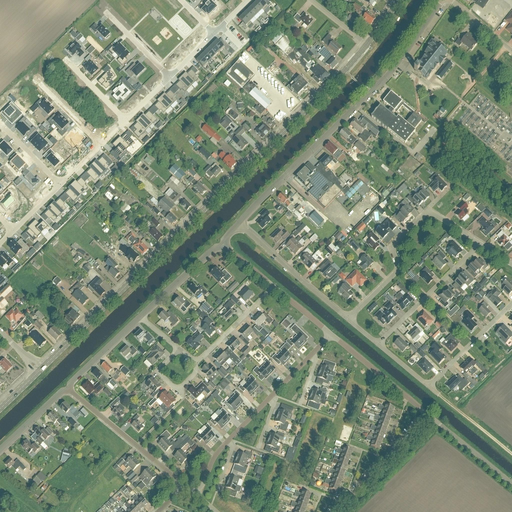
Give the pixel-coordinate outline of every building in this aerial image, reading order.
[(206,7),(202,11),(206,15),(207,14),(209,16),(213,12),(213,13),(216,11),(215,10),(217,9),(213,5),(216,3),(213,0),(208,0),(205,4),(207,6),(206,7)] [(260,0),(259,0),(256,4),(262,10),(264,12),(268,8),(271,5),(267,1),(264,3),(260,0)] [(483,11),(489,0),(463,0),(466,1),(468,0),(469,0),(475,3),(473,6),(483,11)] [(256,4),(252,8),(258,14),(262,10),(256,4)] [(362,9),(355,4),(352,8),(356,11),(355,12),(357,14),(356,14),(359,16),(358,18),(361,20),(366,24),(367,23),(370,26),(376,19),(368,13),(369,11),(363,7),(362,9)] [(252,8),(248,12),(254,18),(258,14),(252,8)] [(248,12),(244,16),(250,22),(254,18),(248,12)] [(356,27),(360,22),(351,15),(352,14),(348,12),(344,18),(356,27)] [(297,15),(293,19),(299,25),(302,22),(308,27),(313,21),(305,14),(301,18),(297,15)] [(244,16),(239,20),(243,24),(241,26),(245,30),(247,28),(252,24),(250,22),(244,16)] [(95,25),(90,29),(95,34),(97,32),(105,40),(106,39),(107,40),(110,37),(109,36),(110,35),(107,32),(105,30),(102,27),(99,30),(97,29),(99,28),(95,25)] [(279,33),(270,42),(282,54),(291,45),(279,33)] [(477,44),(470,39),(471,38),(467,34),(462,42),(460,41),(459,40),(459,39),(458,39),(455,44),(459,47),(463,43),(465,45),(464,46),(471,51),(477,44)] [(333,42),(330,39),(325,45),(328,48),(337,55),(342,49),(333,42)] [(93,40),(90,44),(100,54),(103,51),(93,40)] [(445,66),(436,77),(440,80),(452,65),(448,62),(449,61),(444,58),(447,54),(444,52),(444,51),(444,50),(444,49),(444,48),(444,47),(443,47),(443,46),(442,46),(441,46),(440,46),(439,46),(439,47),(438,47),(437,46),(439,43),(435,40),(433,42),(432,41),(428,46),(426,48),(427,49),(425,51),(426,51),(425,53),(424,54),(426,55),(421,61),(417,67),(417,66),(416,67),(413,70),(421,76),(422,76),(423,77),(423,78),(424,78),(426,80),(429,77),(434,71),(439,65),(440,66),(441,66),(440,66),(442,64),(443,65),(445,66)] [(217,41),(213,46),(220,52),(219,52),(220,53),(225,49),(217,41)] [(68,52),(73,57),(76,54),(80,59),(84,54),(80,50),(81,49),(76,43),(68,52)] [(329,77),(328,75),(324,71),(323,71),(317,64),(316,65),(307,55),(299,48),(294,44),(284,54),(295,64),(296,63),(298,61),(302,63),(301,65),(306,70),(309,67),(309,66),(311,68),(312,68),(313,68),(310,71),(316,78),(313,80),(318,85),(320,83),(321,84),(325,81),(329,77)] [(113,47),(107,53),(112,57),(115,54),(118,57),(125,50),(120,45),(115,49),(113,47)] [(213,46),(209,50),(215,56),(216,56),(219,52),(220,52),(213,46)] [(90,56),(95,50),(92,47),(87,52),(90,56)] [(324,60),(321,63),(326,67),(327,66),(332,71),(338,64),(333,59),(334,58),(324,48),(318,54),(321,57),(324,60)] [(120,59),(117,61),(122,66),(127,62),(125,59),(130,55),(125,50),(118,57),(120,59)] [(209,50),(205,54),(211,60),(212,61),(217,57),(216,56),(215,56),(209,50)] [(205,54),(201,58),(207,64),(208,64),(211,60),(205,54)] [(84,67),(83,68),(84,68),(92,76),(92,77),(92,76),(98,70),(96,67),(97,66),(93,63),(93,64),(90,62),(93,58),(90,56),(85,61),(88,64),(84,67)] [(201,58),(197,62),(204,69),(208,65),(208,64),(207,64),(201,58)] [(244,85),(254,76),(239,61),(226,75),(242,89),(249,96),(265,111),(270,105),(256,91),(258,89),(249,81),(245,86),(244,85)] [(131,68),(126,73),(132,79),(134,76),(137,78),(145,70),(144,69),(145,69),(141,65),(141,66),(140,65),(134,71),(131,68)] [(275,68),(272,66),(268,70),(275,76),(281,70),(277,66),(275,68)] [(111,70),(108,67),(103,71),(106,74),(104,77),(105,78),(103,80),(102,79),(98,83),(102,86),(106,90),(111,86),(109,84),(116,77),(110,71),(111,70)] [(186,73),(182,77),(192,87),(198,81),(195,78),(197,76),(195,75),(191,71),(187,75),(187,74),(186,73)] [(94,79),(97,82),(103,75),(101,73),(94,79)] [(185,93),(192,87),(182,77),(178,81),(179,82),(180,82),(176,86),(180,90),(181,92),(182,90),(185,93)] [(295,85),(302,92),(308,86),(301,79),(299,77),(296,81),(298,83),(295,85)] [(113,98),(117,102),(121,98),(122,100),(123,102),(131,94),(123,85),(120,88),(119,87),(117,90),(116,89),(113,93),(115,95),(113,98)] [(296,90),(293,87),(291,85),(286,89),(292,94),(294,92),(296,90)] [(298,96),(302,92),(295,85),(293,87),(296,90),(294,92),(298,96)] [(31,105),(36,99),(34,96),(36,95),(36,96),(39,93),(33,87),(29,91),(27,89),(21,95),(31,105)] [(161,98),(171,108),(177,101),(174,98),(175,97),(174,96),(170,92),(166,96),(165,95),(165,94),(161,98)] [(413,115),(415,113),(402,103),(391,93),(383,103),(391,109),(388,112),(391,115),(394,112),(396,114),(402,106),(413,115)] [(164,114),(171,108),(161,98),(157,102),(158,102),(159,103),(155,107),(159,111),(160,112),(161,111),(164,114)] [(39,107),(48,116),(55,110),(45,100),(39,107)] [(6,117),(9,120),(11,118),(16,122),(23,115),(13,105),(8,110),(6,109),(1,114),(5,118),(6,117)] [(393,117),(391,115),(388,112),(380,106),(371,117),(387,131),(388,130),(405,144),(415,132),(414,131),(406,124),(398,117),(396,120),(394,118),(394,117),(393,117)] [(261,116),(265,111),(261,107),(257,112),(261,116)] [(229,108),(225,113),(234,121),(238,116),(229,108)] [(140,119),(149,129),(157,121),(153,117),(149,113),(145,117),(144,116),(143,115),(140,119)] [(406,124),(414,131),(421,122),(424,125),(426,123),(415,113),(413,115),(406,124)] [(52,118),(48,122),(52,127),(53,126),(56,128),(65,120),(64,120),(65,119),(61,116),(60,116),(55,120),(52,118)] [(228,128),(232,123),(226,117),(219,124),(223,127),(225,125),(228,128)] [(270,121),(266,117),(263,121),(269,128),(270,127),(273,130),(276,126),(274,124),(274,123),(271,120),(270,121)] [(17,130),(20,134),(28,126),(25,123),(27,121),(24,118),(16,126),(19,128),(17,130)] [(379,130),(366,118),(360,123),(359,122),(359,123),(355,120),(350,126),(361,135),(358,138),(365,143),(371,136),(365,131),(367,128),(371,132),(369,133),(375,138),(381,132),(381,131),(379,130),(380,130),(379,130)] [(149,129),(140,119),(136,122),(137,123),(137,124),(134,128),(137,131),(134,134),(139,139),(149,129)] [(65,120),(56,128),(59,131),(57,133),(62,137),(67,132),(64,129),(69,125),(69,124),(69,123),(66,120),(65,121),(65,120)] [(262,140),(271,132),(263,124),(255,132),(256,133),(256,134),(262,140)] [(212,139),(216,134),(206,125),(201,130),(212,139)] [(248,133),(251,130),(245,125),(242,127),(248,133)] [(28,126),(20,134),(24,138),(26,136),(28,138),(36,130),(34,128),(32,129),(28,126)] [(241,129),(235,134),(232,132),(228,137),(230,139),(231,138),(233,140),(232,141),(242,151),(248,145),(241,137),(245,133),(241,129)] [(68,142),(74,148),(77,145),(79,146),(82,143),(80,141),(83,139),(77,133),(74,130),(71,133),(65,138),(68,142)] [(348,133),(344,130),(339,135),(346,141),(352,146),(356,141),(351,136),(350,135),(350,134),(349,133),(348,133)] [(35,149),(43,141),(37,134),(31,140),(33,142),(31,144),(35,149)] [(120,138),(116,141),(126,151),(134,143),(126,135),(122,139),(120,138)] [(43,141),(35,149),(40,154),(42,151),(44,153),(50,148),(43,141)] [(116,141),(112,146),(117,150),(114,153),(119,158),(126,151),(116,141)] [(358,142),(354,146),(358,151),(363,146),(358,142)] [(0,147),(0,154),(2,152),(7,158),(13,152),(10,149),(7,147),(4,143),(0,147)] [(337,160),(342,155),(330,143),(325,149),(337,160)] [(202,149),(199,152),(208,161),(211,157),(202,149)] [(50,150),(46,155),(49,158),(46,161),(55,169),(60,164),(53,158),(55,155),(50,150)] [(219,157),(224,162),(223,163),(231,170),(232,170),(234,169),(234,167),(236,165),(234,163),(235,163),(232,160),(233,160),(230,156),(228,158),(223,152),(219,157)] [(18,157),(9,166),(13,170),(22,161),(18,157)] [(327,157),(320,164),(324,168),(321,171),(325,175),(326,174),(329,170),(331,172),(334,170),(332,168),(335,166),(332,163),(327,157)] [(93,165),(103,174),(109,168),(106,165),(107,164),(102,159),(98,163),(97,161),(93,165)] [(22,161),(13,170),(17,175),(26,166),(22,161)] [(305,167),(295,177),(304,186),(304,185),(306,188),(310,184),(314,188),(308,194),(324,210),(342,193),(337,188),(340,185),(341,186),(338,182),(339,182),(336,179),(335,179),(334,177),(334,176),(333,175),(333,174),(331,172),(329,170),(326,174),(325,175),(321,171),(318,167),(315,170),(310,164),(309,164),(305,167)] [(95,182),(103,174),(93,165),(89,168),(91,170),(87,174),(95,182)] [(220,170),(218,168),(215,165),(212,168),(206,174),(211,179),(214,176),(216,178),(221,173),(219,171),(220,170)] [(180,181),(185,175),(175,166),(169,172),(180,181)] [(135,181),(140,175),(132,168),(126,174),(135,181)] [(194,178),(196,175),(191,169),(188,172),(194,178)] [(29,173),(24,178),(34,188),(41,181),(38,178),(36,180),(29,173)] [(365,186),(368,182),(359,174),(355,177),(365,186)] [(177,186),(179,183),(172,177),(170,180),(177,186)] [(442,192),(447,187),(438,178),(433,183),(433,184),(429,188),(434,193),(438,189),(442,192)] [(72,185),(81,195),(88,189),(85,186),(86,185),(81,179),(77,183),(75,182),(72,185)] [(202,197),(206,192),(194,180),(191,184),(194,187),(193,188),(202,197)] [(346,195),(345,196),(349,200),(356,192),(362,198),(369,191),(363,185),(358,181),(350,190),(347,187),(343,190),(342,192),(346,195)] [(403,184),(396,191),(399,194),(406,187),(403,184)] [(74,203),(81,195),(72,185),(68,189),(70,191),(66,195),(74,203)] [(111,201),(116,193),(108,188),(103,196),(111,201)] [(422,188),(416,194),(417,195),(418,196),(423,202),(424,203),(428,198),(424,194),(426,192),(422,188)] [(174,193),(170,190),(165,195),(170,200),(175,204),(177,201),(180,198),(175,193),(174,193)] [(380,195),(385,199),(389,194),(384,190),(380,195)] [(14,202),(9,197),(12,194),(9,192),(4,196),(7,199),(1,204),(6,210),(14,202)] [(288,201),(282,195),(281,195),(280,196),(280,197),(278,199),(281,202),(281,203),(284,205),(283,206),(287,209),(291,205),(288,202),(288,201)] [(409,196),(406,199),(412,205),(415,202),(419,206),(423,202),(418,196),(417,195),(415,198),(412,196),(411,197),(409,196)] [(158,204),(153,198),(150,201),(155,206),(158,204)] [(167,215),(174,207),(164,198),(158,206),(162,210),(167,215)] [(51,206),(60,216),(67,210),(64,207),(65,205),(60,200),(56,204),(54,202),(51,206)] [(187,212),(192,207),(185,201),(180,205),(187,212)] [(407,218),(411,214),(407,210),(410,207),(404,201),(397,208),(401,213),(407,218)] [(461,221),(468,214),(465,211),(468,208),(463,203),(457,209),(460,211),(455,216),(461,221)] [(125,215),(131,209),(125,204),(119,210),(125,215)] [(293,210),(291,212),(297,218),(300,216),(304,212),(301,209),(298,205),(298,206),(293,210)] [(60,216),(51,206),(47,210),(48,211),(44,215),(50,221),(51,219),(54,222),(60,216)] [(488,219),(492,215),(486,209),(482,213),(488,219)] [(162,210),(161,210),(164,213),(162,215),(166,219),(166,220),(171,225),(174,223),(177,221),(171,215),(169,216),(167,215),(162,210)] [(263,229),(271,221),(267,218),(270,215),(265,210),(260,216),(262,218),(257,223),(263,229)] [(315,212),(309,218),(318,227),(324,221),(315,212)] [(407,219),(407,218),(401,213),(399,215),(397,214),(396,215),(395,215),(393,217),(397,221),(399,219),(403,223),(407,219)] [(489,224),(483,218),(478,223),(484,229),(481,232),(486,237),(494,229),(489,223),(489,224)] [(161,235),(155,229),(160,225),(154,220),(151,223),(153,224),(146,231),(156,242),(156,241),(157,242),(163,237),(161,235)] [(396,228),(388,220),(382,227),(381,226),(376,232),(383,239),(389,234),(386,231),(389,228),(392,232),(396,228)] [(36,221),(31,225),(41,235),(48,228),(43,223),(40,226),(36,221)] [(33,243),(41,235),(31,225),(28,229),(29,230),(25,235),(33,243)] [(301,233),(306,228),(303,225),(298,230),(301,233)] [(282,234),(278,231),(271,238),(277,244),(282,239),(284,241),(289,236),(285,232),(282,234)] [(511,246),(508,243),(509,243),(506,240),(508,238),(502,232),(497,236),(501,240),(497,243),(500,246),(501,245),(503,248),(504,247),(507,250),(508,250),(511,247),(511,246)] [(129,241),(134,246),(134,247),(143,256),(149,250),(140,241),(139,242),(137,241),(136,241),(133,237),(134,236),(131,233),(125,240),(128,242),(129,241)] [(340,233),(334,238),(338,242),(344,237),(340,233)] [(372,234),(367,238),(370,241),(366,244),(374,252),(379,247),(376,243),(379,241),(377,239),(372,234)] [(312,244),(318,238),(315,235),(309,241),(312,244)] [(291,251),(302,240),(299,237),(295,241),(293,239),(286,246),(287,248),(287,249),(288,250),(289,250),(291,251)] [(302,240),(291,251),(292,252),(292,253),(293,254),(294,254),(295,256),(302,248),(301,246),(304,243),(302,240)] [(17,244),(14,242),(8,247),(12,251),(16,256),(19,253),(22,256),(29,250),(20,241),(17,244)] [(356,252),(360,248),(354,241),(349,246),(356,252)] [(458,256),(462,252),(453,243),(449,247),(452,249),(447,254),(451,258),(453,256),(455,258),(456,258),(457,258),(458,258),(458,257),(458,256)] [(134,264),(140,257),(132,250),(133,249),(128,244),(121,252),(125,256),(124,258),(130,263),(131,262),(134,264)] [(331,256),(334,253),(329,248),(326,251),(331,256)] [(305,265),(312,258),(309,255),(311,253),(308,249),(303,254),(305,256),(300,261),(305,265)] [(440,270),(446,265),(442,261),(446,258),(440,252),(438,254),(439,256),(433,262),(440,270)] [(5,254),(2,257),(0,255),(0,266),(2,269),(6,265),(9,268),(14,263),(5,254)] [(368,269),(373,263),(365,255),(360,261),(362,263),(359,266),(364,271),(367,268),(368,269)] [(312,258),(305,265),(309,270),(314,265),(316,267),(322,262),(319,258),(315,262),(312,258)] [(115,279),(120,274),(115,269),(118,267),(111,259),(106,264),(112,270),(109,273),(115,279)] [(333,270),(331,267),(333,265),(328,261),(324,265),(326,267),(321,273),(325,278),(327,276),(330,280),(337,273),(334,269),(333,270)] [(479,271),(482,269),(484,271),(488,267),(484,263),(482,265),(477,261),(473,265),(479,271)] [(473,265),(472,264),(468,268),(472,273),(470,275),(474,279),(481,273),(479,271),(473,265)] [(88,274),(92,270),(87,265),(83,269),(88,274)] [(226,283),(232,278),(225,271),(221,273),(217,268),(213,272),(212,273),(211,274),(219,283),(220,283),(222,286),(223,285),(226,283)] [(428,285),(433,281),(428,276),(431,274),(426,268),(421,273),(423,275),(421,278),(428,285)] [(360,287),(366,281),(356,271),(346,281),(352,287),(356,283),(360,287)] [(409,272),(407,274),(416,283),(418,281),(409,272)] [(343,281),(346,278),(341,273),(338,276),(343,281)] [(464,285),(465,284),(469,280),(471,283),(473,281),(469,277),(467,279),(462,274),(458,278),(459,279),(464,285)] [(508,296),(511,293),(511,292),(511,290),(511,283),(505,277),(501,281),(504,284),(502,285),(505,288),(503,291),(508,296)] [(57,287),(61,282),(57,278),(52,282),(57,287)] [(105,293),(99,286),(103,283),(98,279),(90,287),(88,288),(93,293),(95,291),(101,297),(105,293)] [(465,285),(465,284),(464,285),(459,279),(455,283),(459,288),(457,290),(462,295),(464,293),(461,289),(465,285)] [(347,291),(349,289),(351,291),(351,290),(343,282),(341,284),(343,286),(341,289),(339,292),(339,293),(339,294),(340,295),(341,295),(342,295),(347,301),(352,296),(347,291)] [(89,300),(80,291),(83,288),(78,284),(73,289),(77,292),(72,297),(76,300),(77,299),(79,301),(78,302),(82,306),(89,300)] [(403,292),(405,290),(400,284),(397,287),(403,292)] [(198,289),(194,285),(189,290),(195,296),(198,298),(202,294),(205,297),(208,294),(202,288),(200,286),(198,289)] [(2,315),(4,312),(2,310),(7,305),(2,300),(6,296),(12,291),(8,287),(3,292),(0,294),(0,314),(1,315),(2,315)] [(245,303),(253,295),(246,288),(238,296),(245,303)] [(450,300),(453,297),(456,300),(460,296),(455,291),(453,293),(449,289),(444,293),(444,294),(450,300)] [(496,308),(502,303),(497,298),(501,295),(496,289),(486,298),(496,308)] [(482,299),(486,295),(481,290),(477,293),(482,299)] [(397,296),(407,306),(412,301),(406,295),(403,297),(400,293),(397,296)] [(444,294),(444,293),(443,293),(439,297),(443,302),(440,304),(445,309),(449,305),(447,303),(450,300),(444,294)] [(391,304),(394,301),(388,296),(385,299),(391,304)] [(402,311),(407,306),(397,296),(394,298),(398,302),(396,304),(402,311)] [(231,299),(232,300),(236,304),(236,305),(239,302),(233,297),(231,299)] [(177,299),(172,304),(176,307),(177,306),(180,309),(184,314),(187,311),(186,310),(191,306),(187,301),(184,304),(179,299),(178,300),(177,299)] [(230,310),(236,304),(232,300),(223,308),(226,311),(221,316),(225,322),(233,314),(230,310)] [(205,303),(201,308),(209,315),(213,311),(205,303)] [(385,314),(392,321),(397,316),(391,311),(394,308),(388,303),(384,308),(387,311),(385,314)] [(486,318),(491,313),(486,309),(488,307),(484,303),(480,306),(482,308),(478,311),(486,318)] [(67,316),(75,322),(80,317),(77,315),(80,312),(72,305),(67,310),(70,312),(67,316)] [(15,313),(12,311),(6,317),(10,321),(12,319),(16,323),(22,316),(17,311),(15,313)] [(75,322),(67,316),(63,312),(59,317),(71,328),(75,322)] [(165,312),(160,317),(165,323),(168,320),(172,324),(174,321),(177,324),(179,322),(177,319),(173,315),(170,318),(165,312)] [(202,313),(198,317),(202,321),(208,316),(204,312),(202,313)] [(388,325),(392,321),(385,314),(383,316),(379,312),(374,317),(379,322),(382,319),(388,325)] [(429,326),(433,322),(424,312),(421,315),(422,316),(417,321),(424,328),(427,325),(429,326)] [(256,317),(262,324),(265,321),(269,326),(273,322),(265,314),(267,315),(264,318),(260,313),(256,317)] [(471,333),(477,327),(471,321),(474,318),(469,313),(464,317),(467,320),(463,324),(471,333)] [(258,328),(262,324),(256,317),(252,321),(258,328)] [(210,337),(215,332),(210,326),(213,323),(208,318),(203,323),(206,325),(202,329),(210,337)] [(40,331),(43,327),(37,321),(34,325),(40,331)] [(56,341),(62,335),(54,328),(54,327),(51,325),(48,328),(51,331),(48,334),(56,341)] [(294,338),(302,346),(307,342),(302,337),(304,334),(295,325),(290,330),(296,335),(294,338)] [(423,332),(416,325),(414,327),(415,328),(413,329),(410,326),(406,329),(409,332),(407,335),(415,344),(421,338),(419,336),(423,332)] [(243,330),(249,336),(253,333),(257,337),(260,334),(254,328),(251,330),(247,326),(243,330)] [(505,345),(511,337),(511,333),(504,326),(496,334),(501,340),(505,345)] [(40,348),(46,342),(37,332),(37,331),(35,328),(30,334),(32,336),(30,338),(40,348)] [(247,338),(249,336),(243,330),(239,333),(243,338),(241,340),(240,339),(247,347),(250,344),(248,343),(250,341),(247,338)] [(266,339),(269,335),(263,330),(260,333),(266,339)] [(147,338),(141,331),(135,337),(140,342),(144,338),(148,342),(149,340),(150,342),(153,339),(149,335),(147,338)] [(203,339),(198,334),(193,339),(192,338),(187,344),(195,352),(200,346),(198,344),(203,339)] [(451,353),(457,347),(453,342),(455,340),(451,335),(445,341),(442,344),(442,345),(444,346),(445,346),(451,353)] [(230,342),(237,349),(241,345),(234,338),(230,342)] [(298,350),(302,346),(294,338),(290,342),(288,340),(286,342),(291,348),(293,346),(298,350)] [(402,353),(408,347),(400,338),(394,344),(402,353)] [(233,353),(237,349),(230,342),(226,346),(233,353)] [(439,365),(444,359),(441,356),(442,355),(439,352),(442,350),(436,343),(431,348),(434,351),(430,355),(439,365)] [(414,354),(418,351),(411,345),(408,348),(414,354)] [(152,366),(153,365),(160,358),(159,357),(163,353),(157,346),(155,348),(155,349),(151,352),(153,354),(147,360),(152,366)] [(279,354),(287,362),(291,358),(286,353),(288,351),(284,346),(280,350),(282,352),(279,354)] [(245,357),(251,351),(247,347),(241,353),(245,357)] [(131,352),(127,348),(121,353),(125,358),(130,354),(133,357),(137,353),(133,348),(131,350),(132,352),(131,352)] [(422,359),(426,356),(420,349),(416,353),(422,359)] [(239,364),(231,356),(229,358),(221,351),(217,355),(226,363),(229,359),(237,367),(239,364)] [(231,356),(239,364),(246,358),(243,356),(240,360),(234,354),(231,356)] [(283,366),(287,362),(279,354),(277,357),(275,355),(271,359),(276,364),(278,361),(283,366)] [(222,367),(226,363),(217,355),(213,359),(222,367)] [(426,374),(433,368),(424,359),(418,366),(426,374)] [(465,364),(475,374),(477,371),(475,369),(474,370),(472,368),(476,365),(470,359),(465,364)] [(1,363),(0,362),(0,366),(6,373),(12,367),(4,360),(1,363)] [(262,368),(270,375),(274,371),(269,366),(271,364),(266,360),(264,362),(266,364),(262,368)] [(319,372),(329,376),(330,373),(333,374),(336,365),(330,363),(328,369),(321,366),(320,369),(319,372)] [(110,367),(106,364),(102,367),(105,370),(104,370),(109,374),(113,379),(117,375),(119,377),(121,375),(122,375),(118,371),(116,374),(115,373),(115,372),(110,367)] [(472,376),(475,374),(465,364),(460,369),(466,375),(469,371),(471,373),(470,374),(472,376)] [(204,367),(213,376),(217,372),(210,366),(209,367),(207,365),(204,367)] [(126,377),(130,373),(124,367),(120,371),(126,377)] [(209,380),(213,376),(204,367),(202,370),(204,372),(202,373),(209,380)] [(270,375),(262,368),(260,370),(257,367),(253,372),(258,377),(260,375),(265,380),(270,375)] [(223,368),(220,370),(226,377),(229,374),(223,368)] [(98,370),(93,375),(98,380),(101,383),(102,383),(105,386),(109,382),(106,379),(105,380),(102,377),(103,376),(98,370)] [(217,373),(224,379),(226,377),(220,370),(217,373)] [(327,381),(329,376),(319,372),(318,375),(317,378),(323,380),(322,383),(328,386),(329,382),(327,381)] [(247,384),(254,391),(258,387),(254,382),(256,380),(251,376),(249,378),(251,380),(247,384)] [(464,381),(459,376),(455,380),(454,378),(449,383),(447,381),(444,385),(451,392),(457,387),(462,392),(469,384),(465,379),(464,381)] [(150,390),(157,383),(153,378),(148,383),(146,381),(147,380),(141,385),(145,389),(147,387),(150,390)] [(222,391),(229,384),(224,379),(218,386),(222,391)] [(94,388),(89,382),(82,388),(90,396),(94,392),(97,395),(104,389),(99,384),(94,388)] [(157,383),(150,390),(154,394),(151,397),(153,399),(159,393),(159,392),(159,393),(158,393),(156,391),(161,387),(157,383)] [(211,392),(202,384),(196,390),(193,387),(188,392),(196,399),(204,392),(208,396),(211,392)] [(250,396),(254,391),(247,384),(243,388),(241,386),(238,388),(243,393),(245,391),(250,396)] [(310,395),(320,399),(322,393),(326,395),(327,392),(320,389),(319,392),(313,390),(312,393),(311,393),(310,395)] [(231,400),(239,407),(243,403),(238,398),(240,396),(236,391),(233,394),(235,396),(231,400)] [(163,404),(171,397),(166,392),(158,399),(163,404)] [(319,402),(320,399),(310,395),(309,398),(309,399),(308,401),(315,404),(314,407),(319,409),(321,404),(322,403),(319,402)] [(171,397),(163,404),(168,409),(165,412),(167,415),(172,409),(170,407),(176,402),(171,397)] [(150,408),(157,401),(155,398),(148,405),(150,408)] [(235,411),(239,407),(231,400),(227,404),(225,402),(223,404),(228,409),(230,407),(235,411)] [(119,420),(124,415),(118,408),(120,405),(118,403),(114,407),(116,409),(112,413),(119,420)] [(70,409),(65,404),(60,408),(66,414),(69,412),(73,416),(77,412),(72,407),(70,409)] [(378,408),(392,413),(394,408),(386,405),(385,408),(379,406),(378,408)] [(390,418),(392,413),(378,408),(377,410),(383,413),(382,415),(390,418)] [(83,409),(79,413),(84,418),(88,414),(83,409)] [(218,418),(226,425),(230,421),(225,416),(227,414),(222,409),(220,412),(222,413),(218,418)] [(276,416),(286,420),(289,414),(291,415),(292,412),(286,410),(285,413),(279,411),(278,413),(277,413),(276,416)] [(54,415),(53,413),(50,415),(49,416),(49,417),(48,417),(54,424),(57,422),(65,430),(68,428),(55,414),(54,415)] [(388,423),(390,418),(382,415),(381,418),(375,416),(375,418),(388,423)] [(139,433),(144,428),(137,421),(140,418),(138,416),(133,420),(136,422),(132,426),(139,433)] [(285,423),(286,420),(276,416),(275,419),(276,419),(275,422),(281,425),(279,431),(286,433),(289,424),(285,423)] [(222,429),(226,425),(218,418),(214,422),(212,420),(210,422),(215,427),(217,425),(222,429)] [(388,423),(375,418),(374,421),(379,423),(378,425),(387,428),(388,423)] [(73,427),(77,424),(73,419),(69,423),(73,427)] [(203,433),(211,441),(215,436),(210,432),(212,430),(207,425),(205,428),(207,429),(203,433)] [(385,433),(387,428),(378,425),(377,428),(372,426),(371,428),(385,433)] [(42,432),(39,428),(34,432),(40,438),(42,437),(46,441),(50,437),(45,430),(42,432)] [(383,439),(385,433),(371,428),(370,431),(372,431),(376,433),(375,436),(383,439)] [(162,449),(169,442),(167,440),(171,437),(166,431),(161,437),(163,439),(158,444),(162,449)] [(206,445),(211,441),(203,433),(201,436),(199,434),(195,438),(199,443),(201,440),(206,445)] [(268,440),(278,443),(279,441),(283,442),(285,436),(278,433),(277,436),(270,434),(269,437),(268,440)] [(381,444),(383,439),(375,436),(374,438),(368,436),(367,439),(381,444)] [(176,449),(180,445),(184,441),(180,437),(177,440),(178,441),(176,443),(173,446),(176,449)] [(180,445),(183,448),(191,441),(188,437),(184,441),(180,445)] [(47,447),(43,443),(44,442),(39,438),(36,441),(40,446),(41,446),(44,450),(47,447)] [(372,443),(371,446),(379,449),(381,444),(367,439),(366,441),(372,443)] [(277,447),(278,443),(268,440),(267,443),(266,446),(272,448),(271,452),(278,454),(280,448),(277,447)] [(33,447),(27,441),(21,447),(29,455),(33,451),(35,454),(40,449),(35,444),(33,447)] [(171,444),(169,442),(162,449),(166,453),(173,446),(176,443),(173,441),(171,444)] [(293,461),(296,451),(289,448),(286,458),(287,458),(288,459),(293,461)] [(352,451),(345,449),(344,448),(343,451),(338,449),(337,451),(351,457),(352,451)] [(178,461),(185,454),(181,450),(174,457),(178,461)] [(349,462),(351,457),(337,451),(336,454),(342,456),(341,459),(349,462)] [(236,459),(246,462),(247,459),(251,461),(253,455),(246,452),(245,455),(238,453),(237,456),(236,459)] [(185,454),(178,461),(182,465),(187,460),(190,463),(196,457),(193,454),(191,456),(189,454),(187,456),(185,454)] [(129,467),(136,460),(132,456),(125,463),(126,463),(123,466),(126,470),(129,467)] [(121,459),(116,465),(119,469),(125,463),(121,459)] [(245,465),(246,462),(236,459),(234,462),(235,462),(234,465),(240,467),(239,470),(246,473),(248,467),(245,465)] [(347,467),(349,462),(341,459),(340,461),(334,459),(333,462),(347,467)] [(14,464),(11,460),(5,465),(9,469),(12,467),(16,472),(20,468),(24,472),(26,469),(18,460),(14,464)] [(136,460),(129,467),(133,471),(140,465),(136,460)] [(345,472),(347,467),(333,462),(332,464),(338,466),(337,469),(345,472)] [(141,476),(139,478),(141,480),(140,481),(142,483),(145,480),(152,473),(148,469),(141,476)] [(343,477),(345,472),(337,469),(336,472),(330,469),(329,472),(343,477)] [(40,472),(37,477),(43,482),(47,478),(40,472)] [(132,472),(126,478),(129,481),(135,475),(132,472)] [(341,482),(343,477),(329,472),(328,474),(334,476),(333,479),(341,482)] [(145,480),(142,483),(146,486),(146,487),(149,490),(154,485),(152,482),(155,479),(156,477),(152,473),(145,480)] [(135,475),(129,481),(132,484),(138,479),(138,478),(136,475),(135,475)] [(243,481),(242,481),(243,478),(237,476),(236,479),(230,476),(228,479),(227,482),(241,487),(243,481)] [(339,487),(341,482),(333,479),(332,482),(326,480),(325,482),(339,487)] [(241,487),(227,482),(226,485),(225,488),(232,490),(230,494),(236,496),(238,493),(239,493),(242,488),(241,487)] [(337,492),(339,487),(325,482),(325,484),(330,486),(329,489),(337,492)] [(296,493),(295,495),(309,500),(311,495),(303,492),(302,495),(296,493)] [(307,505),(309,500),(295,495),(294,497),(300,499),(299,502),(307,505)] [(136,496),(134,497),(144,508),(148,504),(142,498),(140,500),(136,496)] [(134,498),(132,499),(136,504),(134,506),(140,511),(144,508),(134,497),(134,498)] [(122,509),(126,505),(125,504),(122,501),(119,503),(119,504),(118,504),(122,509)] [(305,510),(307,505),(299,502),(298,505),(292,503),(291,505),(305,510)] [(128,503),(126,505),(132,511),(139,511),(140,511),(134,506),(132,508),(128,503)]
